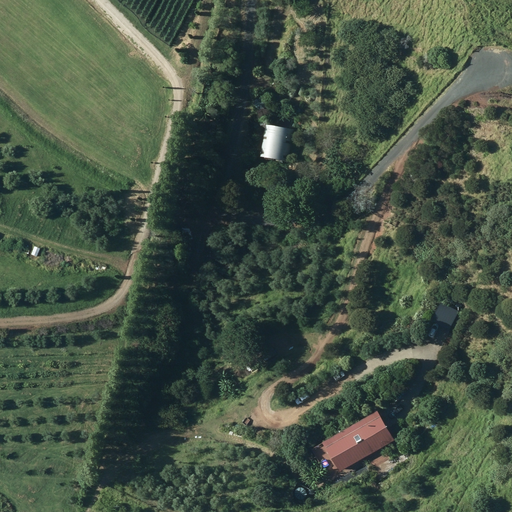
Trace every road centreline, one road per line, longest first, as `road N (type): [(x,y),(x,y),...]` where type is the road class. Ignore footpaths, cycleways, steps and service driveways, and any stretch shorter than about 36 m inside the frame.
road 1 (track): [(208,0),(120,295),(94,311),(0,320)]
road 2 (track): [(185,87),(97,0)]
